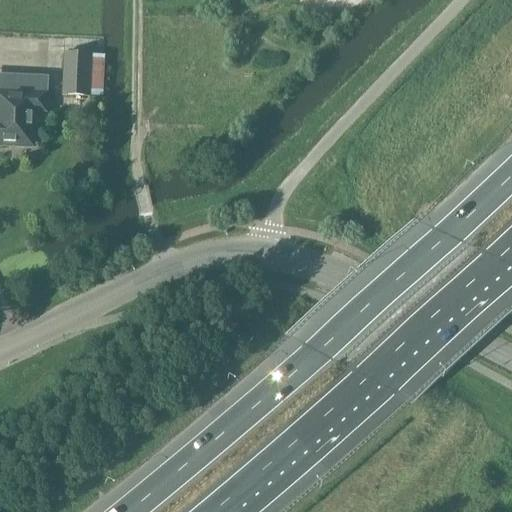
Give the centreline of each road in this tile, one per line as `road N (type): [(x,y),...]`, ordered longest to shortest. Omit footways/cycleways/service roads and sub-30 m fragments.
road 1 (tertiary): [(0,349),(177,263),(240,253),(330,272),(511,357)]
road 2 (motorway): [(511,174),(132,511)]
road 3 (motorway): [(218,511),(511,255)]
road 4 (track): [(137,0),(136,158)]
